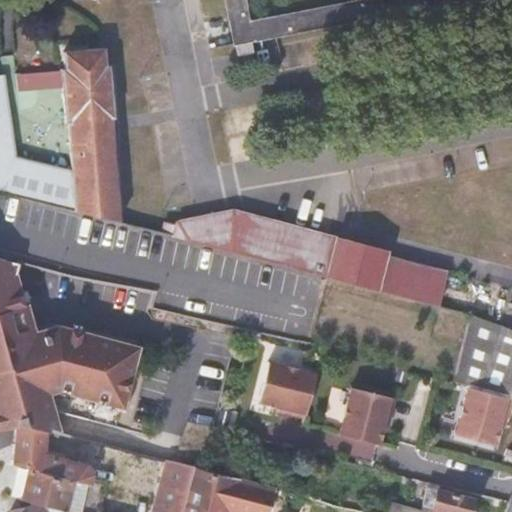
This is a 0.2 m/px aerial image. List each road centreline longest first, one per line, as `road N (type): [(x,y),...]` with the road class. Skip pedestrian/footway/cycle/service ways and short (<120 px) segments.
road 1 (residential): [(0,233),(302,312)]
road 2 (unknown): [(0,323),(85,310),(175,340),(190,364),(171,435)]
road 3 (residential): [(511,490),(382,458)]
